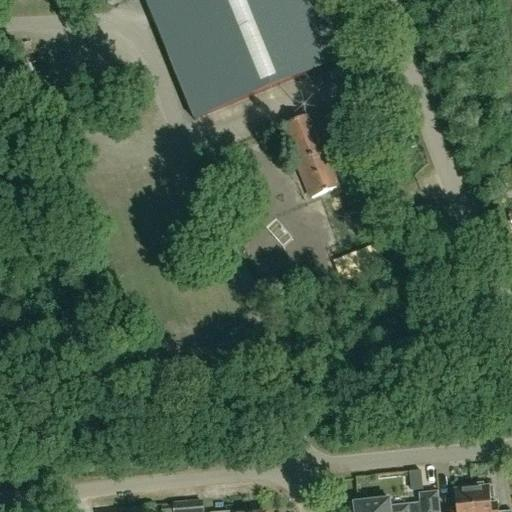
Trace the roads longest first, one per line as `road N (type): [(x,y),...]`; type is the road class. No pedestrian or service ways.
road 1 (residential): [(96,21),(130,31),(156,63),(181,147),(273,350),(305,471)]
road 2 (unclassified): [(511,337),(382,0)]
road 3 (residential): [(0,499),(305,471)]
road 4 (residential): [(305,471),(511,449)]
